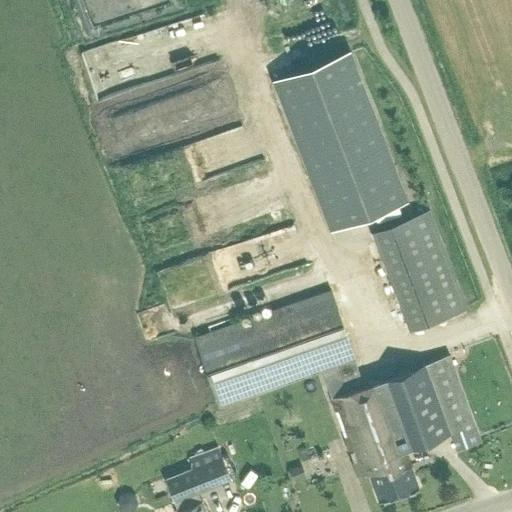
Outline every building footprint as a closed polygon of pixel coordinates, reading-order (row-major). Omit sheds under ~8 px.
[(269,75),(327,227),(404,198),(346,46),(269,75)] [(369,224),(407,325),(463,304),(424,203),(369,224)] [(443,350),(360,382),(327,286),(192,334),(216,402),(318,366),(355,474),(366,471),(376,499),(415,484),(401,444),(449,426),(456,444),(476,437),(443,350)] [(166,479),(173,498),(230,477),(218,447),(192,458),(195,468),(166,479)] [(175,507),(176,511),(204,511),(199,498),(175,507)]
